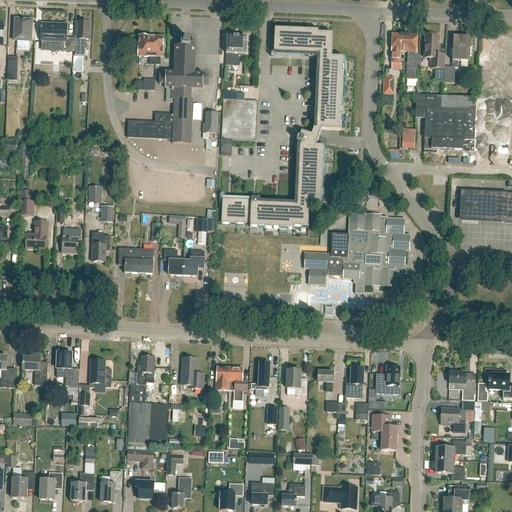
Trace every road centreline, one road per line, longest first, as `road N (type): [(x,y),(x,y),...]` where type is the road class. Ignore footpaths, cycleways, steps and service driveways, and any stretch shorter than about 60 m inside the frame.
road 1 (unclassified): [(0,326),(421,347)]
road 2 (residential): [(461,266),(376,156),(375,11)]
road 3 (residential): [(114,0),(375,11)]
road 4 (residential): [(416,511),(421,347)]
road 5 (residential): [(375,11),(511,17)]
